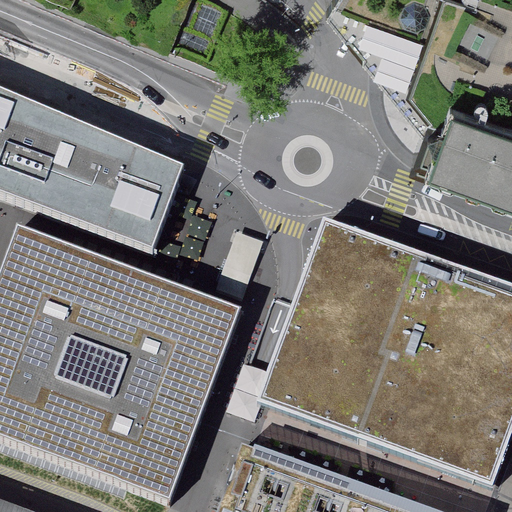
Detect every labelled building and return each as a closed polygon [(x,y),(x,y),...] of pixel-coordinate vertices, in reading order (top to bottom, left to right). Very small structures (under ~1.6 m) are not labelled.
[(438,39),(340,0),(337,0),(330,11),(440,134),(446,116),(421,87),(438,39)] [(340,0),(438,39),(452,0),(475,0),(485,3),(491,0),(340,0)] [(452,0),(438,39),(421,87),(446,116),(454,95),(511,115),(511,0),(491,0),(485,3),(475,0),(452,0)] [(0,199),(28,210),(153,255),(180,181),(184,168),(0,94),(0,199)] [(511,115),(454,95),(446,116),(440,134),(426,174),(511,204),(511,115)] [(511,436),(511,296),(321,229),(258,407),(363,444),(479,485),(493,490),(511,436)] [(142,284),(18,237),(0,283),(0,452),(124,500),(127,492),(169,508),(200,424),(240,321),(142,284)] [(265,261),(236,251),(233,259),(219,300),(248,310),(262,269),(265,261)] [(251,401),(260,372),(243,366),(234,396),(251,401)] [(432,511),(241,441),(214,511),(432,511)]
